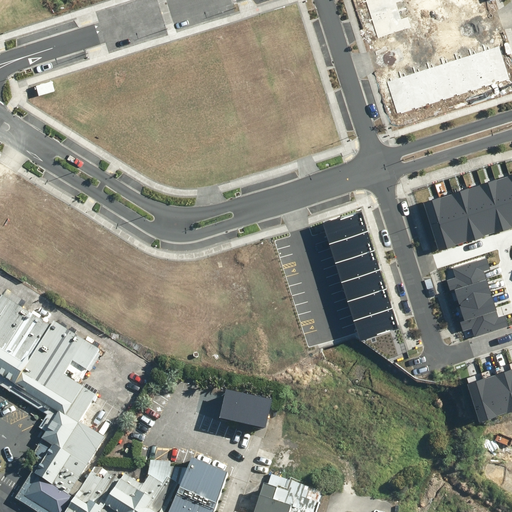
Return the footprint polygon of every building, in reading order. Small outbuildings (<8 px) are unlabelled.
[(206,127),(201,107),(196,109),(192,93),(183,96),(192,131),(206,127)] [(511,228),(511,183),(510,176),(496,181),(511,229),(511,228)] [(511,229),(496,181),(482,185),(497,233),(511,229)] [(497,233),(482,185),(468,189),(483,238),(497,233)] [(483,238),(468,189),(454,194),(469,242),(483,238)] [(469,242),(454,194),(440,198),(455,247),(469,242)] [(455,247),(440,198),(424,203),(439,251),(455,247)] [(362,208),(326,219),(332,238),(368,227),(362,208)] [(368,227),(332,238),(338,257),(374,246),(368,227)] [(374,246),(338,257),(343,276),(380,265),(374,246)] [(454,290),(486,280),(484,271),(490,269),(486,257),(452,268),(455,277),(447,280),(451,292),(454,290)] [(380,265),(343,276),(349,295),(386,284),(380,265)] [(486,280),(454,290),(459,303),(491,293),(486,280)] [(386,284),(349,295),(355,315),(391,303),(386,284)] [(0,377),(51,410),(43,423),(51,427),(38,448),(42,451),(34,464),(36,466),(19,493),(48,511),(57,511),(59,510),(61,511),(66,511),(78,494),(73,491),(110,433),(84,417),(101,391),(69,371),(74,363),(80,366),(82,362),(90,367),(91,365),(92,365),(105,346),(60,317),(57,322),(27,303),(31,298),(11,285),(0,301),(0,377)] [(491,293),(459,303),(463,317),(464,320),(496,310),(491,293)] [(391,303),(355,315),(361,334),(397,322),(391,303)] [(464,320),(463,317),(459,319),(463,331),(471,328),(474,337),(508,326),(504,314),(498,316),(496,310),(464,320)] [(511,366),(511,365),(497,369),(509,408),(511,407),(511,366)] [(497,369),(483,374),(495,413),(509,408),(497,369)] [(483,374),(469,378),(481,417),(495,413),(483,374)] [(224,388),(217,417),(262,428),(269,399),(224,388)] [(107,511),(108,510),(110,511),(214,511),(228,472),(193,457),(189,465),(170,464),(171,458),(150,457),(149,474),(143,482),(125,470),(120,478),(108,470),(104,477),(93,470),(78,494),(66,511),(107,511)] [(314,511),(322,489),(270,472),(266,484),(263,483),(253,511),(314,511)]
